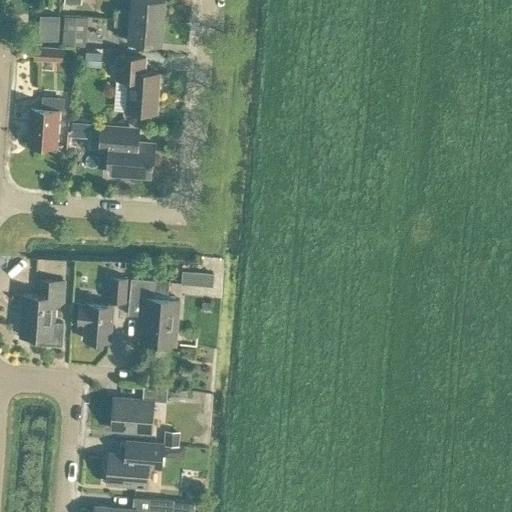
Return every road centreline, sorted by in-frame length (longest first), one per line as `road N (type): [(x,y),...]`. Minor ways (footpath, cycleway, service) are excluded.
road 1 (residential): [(0,200),(168,211),(195,184),(208,0)]
road 2 (residential): [(72,383),(63,511)]
